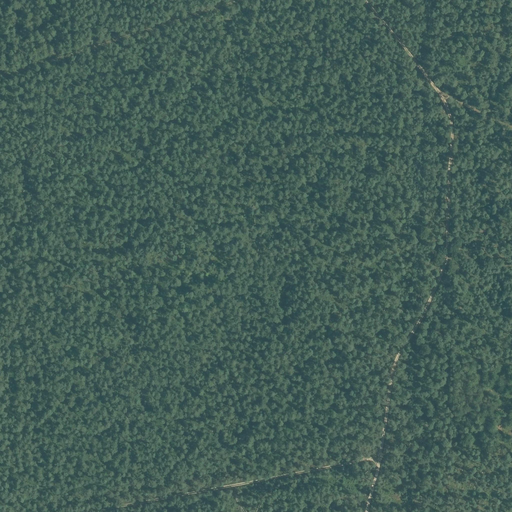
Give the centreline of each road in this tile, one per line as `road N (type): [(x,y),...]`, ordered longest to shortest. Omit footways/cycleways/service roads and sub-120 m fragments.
road 1 (track): [(365,0),(438,89),(452,138),(447,250),(395,362),(366,511)]
road 2 (track): [(87,511),(379,457)]
road 3 (track): [(0,78),(244,0)]
